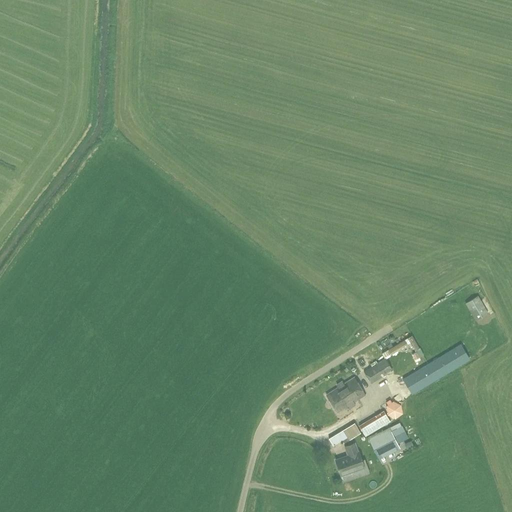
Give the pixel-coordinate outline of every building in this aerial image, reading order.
[(488,314),(483,305),(478,296),(466,303),(471,312),(476,321),(488,314)] [(391,355),(408,345),(405,340),(388,350),(391,355)] [(412,394),(469,359),(460,344),(403,379),(412,394)] [(372,366),(364,372),(371,384),(385,375),(384,373),(377,363),(372,366)] [(337,413),(358,400),(347,382),(326,395),(337,413)] [(395,418),(402,413),(401,405),(393,402),(387,407),(388,414),(395,418)] [(385,409),(360,421),(365,432),(390,420),(385,409)] [(397,422),(389,427),(398,443),(406,439),(397,422)] [(333,446),(347,437),(349,440),(361,433),(354,423),(343,430),(329,439),(333,446)] [(341,476),(365,467),(359,452),(358,452),(355,443),(345,446),(348,456),(336,460),(341,476)]
